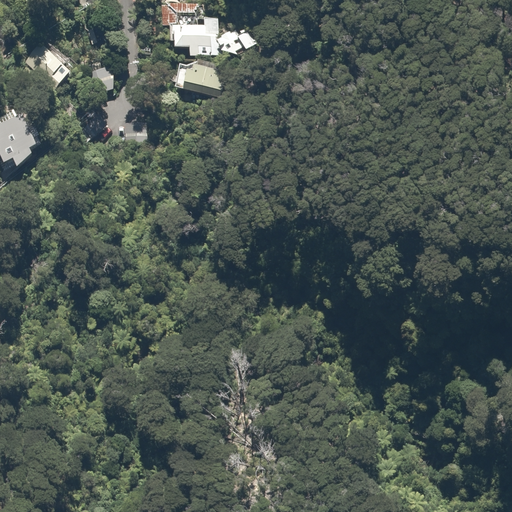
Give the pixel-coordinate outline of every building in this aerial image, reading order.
[(222,55),(239,55),(239,38),(235,38),(235,4),(165,4),(165,26),(172,26),(172,31),(178,31),(178,48),(191,48),(191,55),(218,55),(218,46),(222,46),(222,55)] [(43,41),(24,62),(56,90),(74,70),(43,41)] [(191,66),(186,91),(224,98),(229,73),(191,66)] [(120,91),(110,67),(84,77),(93,101),(120,91)] [(92,123),(84,129),(91,139),(108,127),(99,113),(89,120),(92,123)] [(18,170),(32,160),(31,154),(41,149),(32,131),(26,133),(20,120),(0,129),(0,142),(0,143),(0,142),(0,156),(5,167),(15,163),(18,170)] [(148,124),(126,125),(127,145),(148,145),(148,124)]
